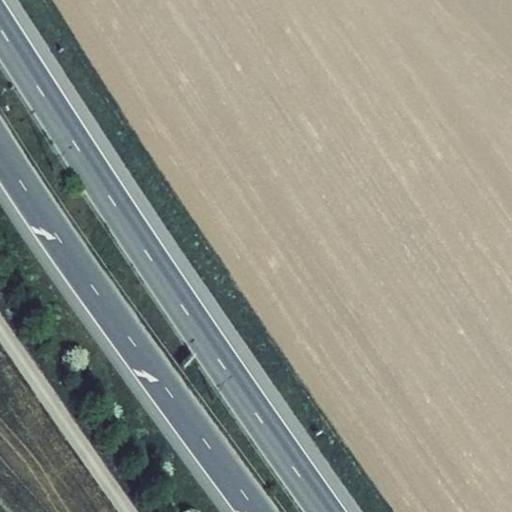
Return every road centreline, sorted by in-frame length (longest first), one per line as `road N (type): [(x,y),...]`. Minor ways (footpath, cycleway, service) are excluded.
road 1 (trunk): [(324,511),(0,29)]
road 2 (trunk): [(0,136),(270,511)]
